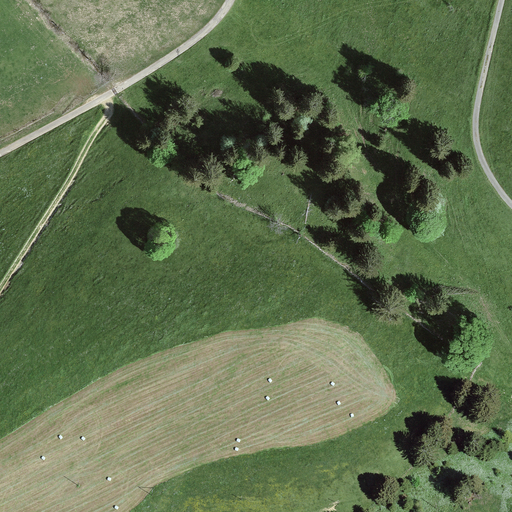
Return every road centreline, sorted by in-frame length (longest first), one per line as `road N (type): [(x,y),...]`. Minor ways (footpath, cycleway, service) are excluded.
road 1 (unclassified): [(233,0),(201,38),(164,64),(0,155)]
road 2 (track): [(0,292),(107,118),(108,96)]
